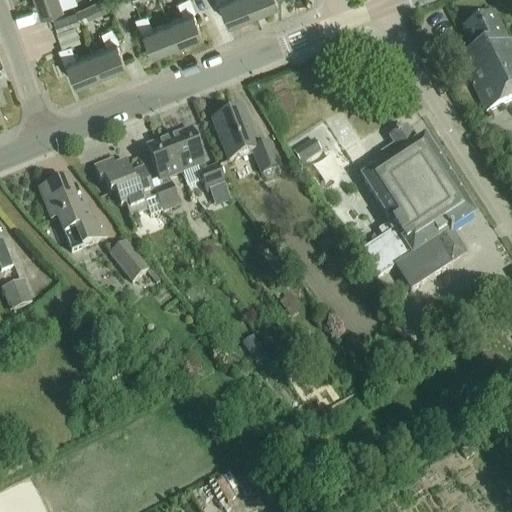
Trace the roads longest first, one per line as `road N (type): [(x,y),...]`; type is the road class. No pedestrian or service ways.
road 1 (tertiary): [(46,140),(346,20)]
road 2 (unclassified): [(511,221),(376,10)]
road 3 (residential): [(46,140),(0,4)]
